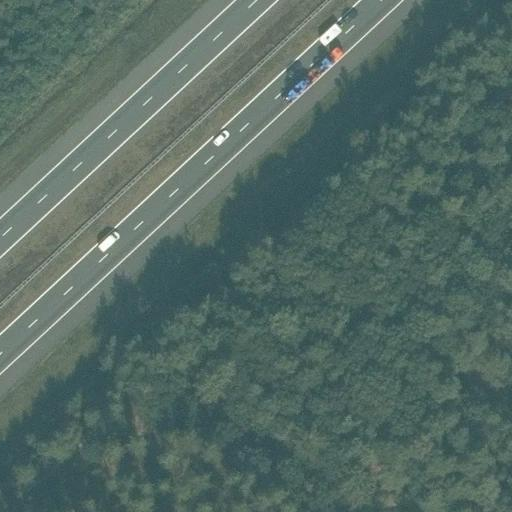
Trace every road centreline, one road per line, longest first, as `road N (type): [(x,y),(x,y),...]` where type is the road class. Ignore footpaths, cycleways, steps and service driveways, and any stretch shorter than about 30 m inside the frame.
road 1 (motorway): [(0,357),(386,0)]
road 2 (motorway): [(256,0),(0,238)]
road 3 (track): [(342,503),(218,417)]
road 4 (track): [(218,417),(167,381),(103,430)]
road 5 (track): [(103,430),(0,511)]
